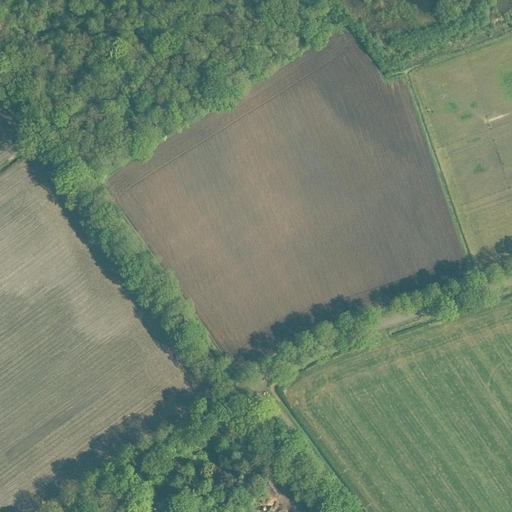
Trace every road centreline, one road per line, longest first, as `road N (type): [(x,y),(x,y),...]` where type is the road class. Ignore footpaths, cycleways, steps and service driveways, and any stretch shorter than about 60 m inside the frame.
road 1 (unclassified): [(69,511),(292,359),(511,283)]
road 2 (track): [(257,381),(353,511)]
